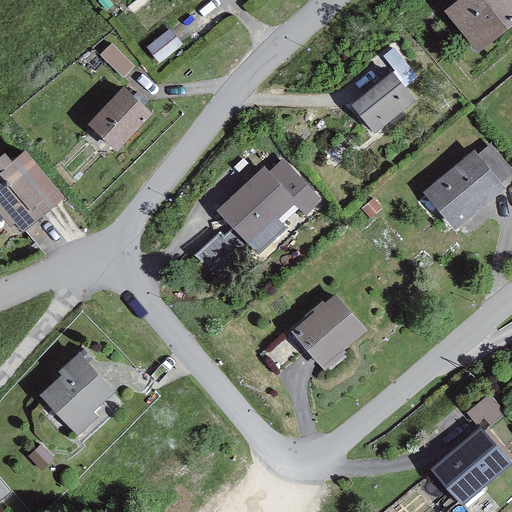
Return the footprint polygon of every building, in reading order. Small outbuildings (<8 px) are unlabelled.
[(511,0),(441,0),(480,47),(511,21),(511,0)] [(162,22),(138,40),(155,62),(179,43),(162,22)] [(106,37),(92,51),(123,81),(137,67),(106,37)] [(394,73),(354,105),(377,134),(417,102),(394,73)] [(123,91),(88,128),(117,155),(152,118),(123,91)] [(472,151),(422,194),(454,231),(503,190),(499,186),(511,174),(511,171),(491,146),(477,157),(472,151)] [(0,212),(17,236),(62,200),(23,150),(13,158),(5,150),(0,152),(0,212)] [(264,170),(217,217),(259,258),(288,230),(279,221),(294,206),(306,218),(322,201),(283,161),(269,175),(264,170)] [(334,298),(293,335),(324,369),(365,333),(334,298)] [(264,351),(280,370),(300,353),(284,334),(264,351)] [(62,369),(40,390),(78,430),(97,412),(92,407),(116,384),(79,345),(58,365),(62,369)] [(511,405),(498,390),(480,406),(497,426),(511,412),(511,405)] [(462,500),(511,461),(481,423),(431,462),(462,500)] [(0,500),(12,490),(0,475),(0,500)]
